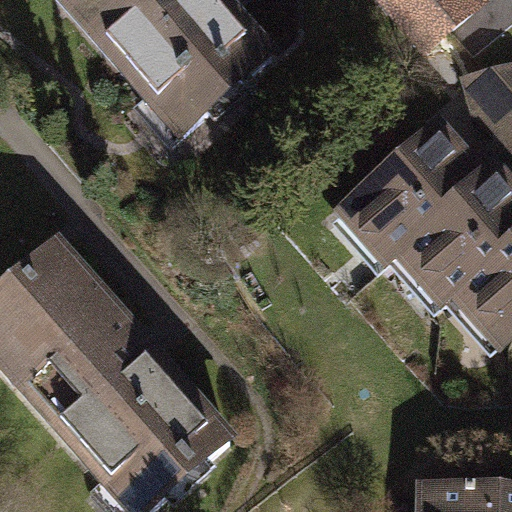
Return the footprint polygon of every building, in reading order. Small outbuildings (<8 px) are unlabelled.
[(212,0),(41,0),(180,157),(277,73),(212,0)] [(389,0),(427,43),(475,2),(473,0),(389,0)] [(479,136),(511,104),(511,64),(479,27),(438,62),(479,136)] [(511,104),(479,136),(511,170),(511,104)] [(337,236),(385,289),(397,279),(490,196),(442,143),(337,236)] [(397,279),(444,333),(453,325),(511,272),(511,197),(502,186),(490,196),(397,279)] [(57,256),(0,305),(0,395),(103,511),(176,511),(236,460),(57,256)] [(511,272),(453,325),(501,378),(511,368),(511,272)]
